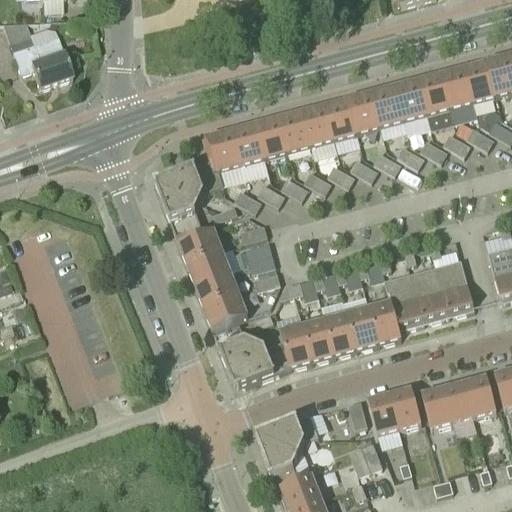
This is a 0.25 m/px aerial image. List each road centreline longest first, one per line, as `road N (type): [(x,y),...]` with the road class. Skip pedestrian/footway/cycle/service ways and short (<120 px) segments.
road 1 (tertiary): [(116,131),(511,18)]
road 2 (residential): [(209,429),(511,342)]
road 3 (residential): [(200,401),(115,172),(116,131)]
road 4 (unclassified): [(0,471),(200,401)]
road 5 (unclassified): [(116,131),(119,0)]
road 6 (tertiary): [(0,173),(116,131)]
